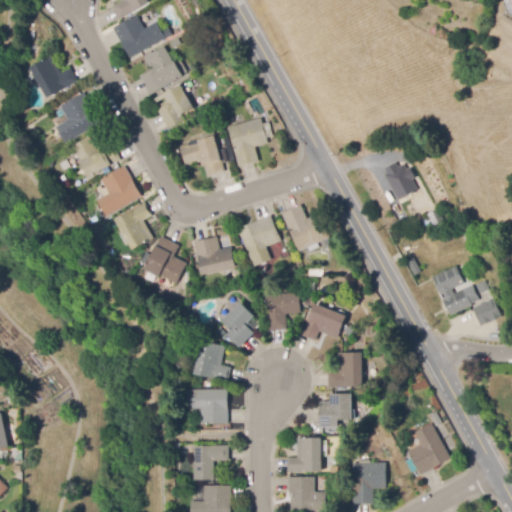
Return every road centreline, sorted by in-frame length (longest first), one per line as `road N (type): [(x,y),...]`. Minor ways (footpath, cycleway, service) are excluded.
road 1 (tertiary): [(230,0),(511,504)]
road 2 (residential): [(69,0),(184,212),(327,169)]
road 3 (residential): [(261,511),(261,415),(275,381)]
